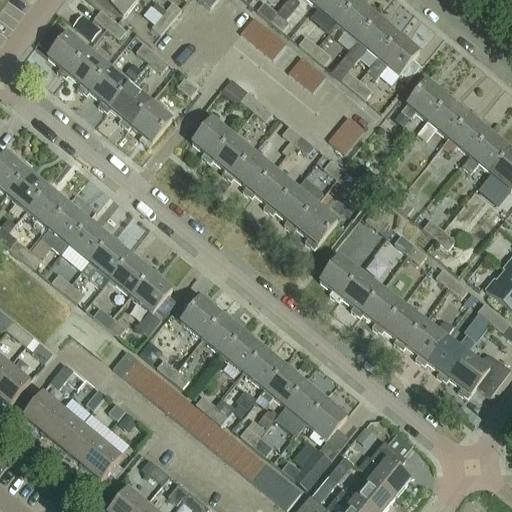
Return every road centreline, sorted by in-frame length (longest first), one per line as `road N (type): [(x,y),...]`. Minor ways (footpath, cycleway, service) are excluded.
road 1 (residential): [(0,89),(469,469)]
road 2 (unclassified): [(511,80),(412,4)]
